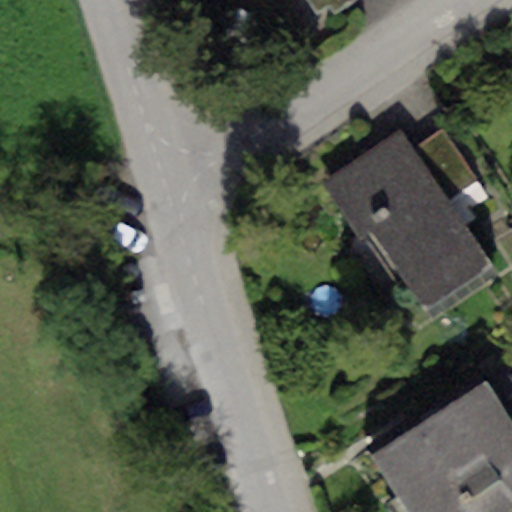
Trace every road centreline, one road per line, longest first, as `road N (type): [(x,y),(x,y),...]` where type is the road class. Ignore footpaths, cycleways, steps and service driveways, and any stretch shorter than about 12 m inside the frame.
road 1 (residential): [(281,511),(177,180)]
road 2 (residential): [(177,180),(461,0)]
road 3 (residential): [(177,180),(122,0)]
